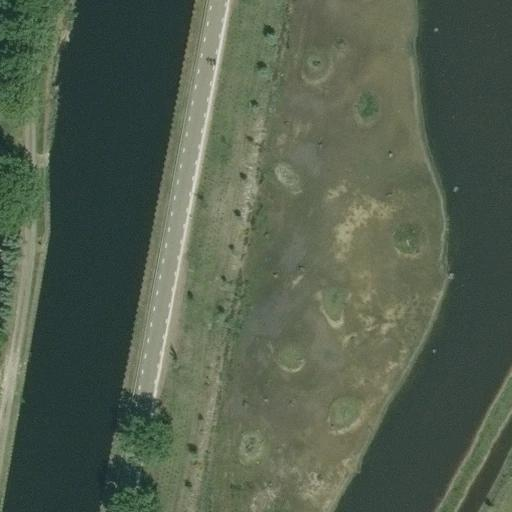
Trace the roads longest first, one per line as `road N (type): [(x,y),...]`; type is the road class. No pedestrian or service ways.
road 1 (tertiary): [(124,511),(220,0)]
road 2 (track): [(39,0),(28,60),(27,258),(0,436)]
